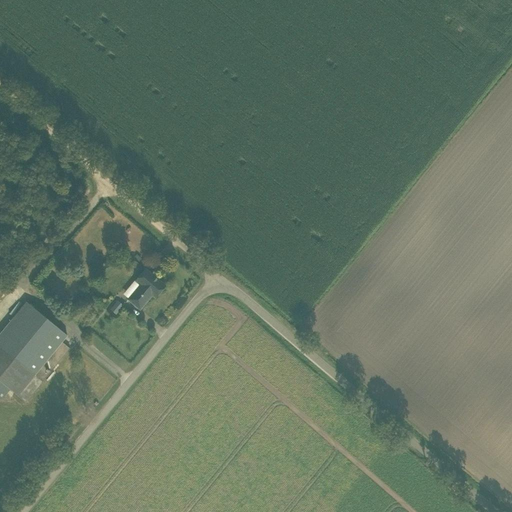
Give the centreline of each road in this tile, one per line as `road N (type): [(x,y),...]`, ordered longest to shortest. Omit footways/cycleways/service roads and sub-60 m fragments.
road 1 (unclassified): [(489,511),(217,277)]
road 2 (unclassified): [(26,511),(217,277)]
road 3 (track): [(172,239),(0,89)]
